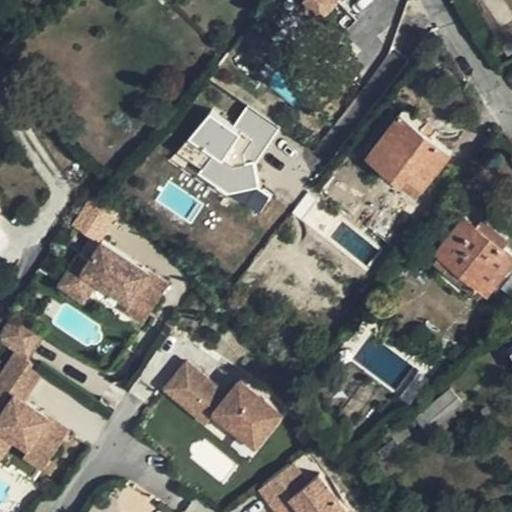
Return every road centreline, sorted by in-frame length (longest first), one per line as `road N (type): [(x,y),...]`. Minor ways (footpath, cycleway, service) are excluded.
road 1 (track): [(27,251),(54,199),(0,96)]
road 2 (residential): [(438,0),(511,116)]
